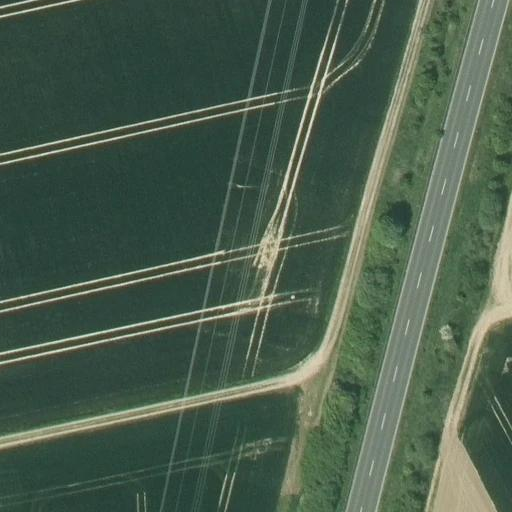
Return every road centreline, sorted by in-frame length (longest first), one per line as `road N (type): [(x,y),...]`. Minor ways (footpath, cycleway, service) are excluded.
road 1 (track): [(285,511),(355,237),(445,0)]
road 2 (primary): [(495,0),(362,511)]
road 3 (track): [(319,377),(0,445)]
road 4 (track): [(435,511),(489,318),(509,316)]
